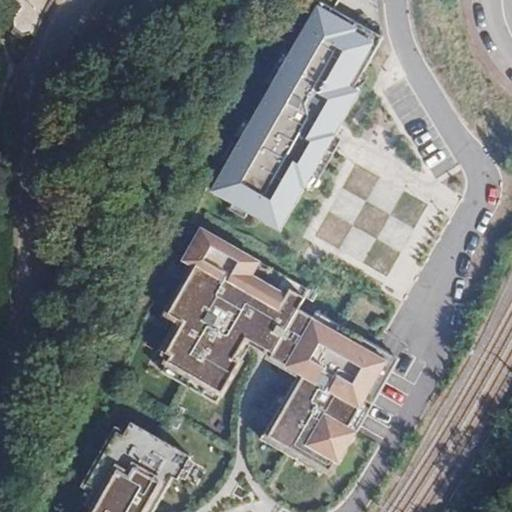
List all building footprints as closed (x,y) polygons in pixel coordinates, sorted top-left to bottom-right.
[(21,26),(26,30),(44,29),(59,0),(26,0),(18,10),(21,26)] [(318,0),(320,1),(333,8),(337,0),(318,0)] [(320,1),(212,189),(284,230),(337,137),(365,90),(355,84),(383,36),(333,8),(320,1)] [(289,365),(320,313),(305,304),(310,295),(294,286),(289,296),(252,275),(260,261),(207,231),(191,259),(199,263),(171,312),(187,321),(170,350),(175,353),(171,360),(226,391),(244,359),(237,355),(248,336),(270,348),(277,352),(274,357),(289,365)] [(320,313),(289,365),(303,373),(298,383),(270,432),(334,469),(359,425),(356,423),(364,408),(370,412),(400,359),(320,313)] [(150,511),(172,472),(180,476),(190,458),(130,425),(124,436),(116,432),(79,498),(96,507),(93,511),(150,511)]
